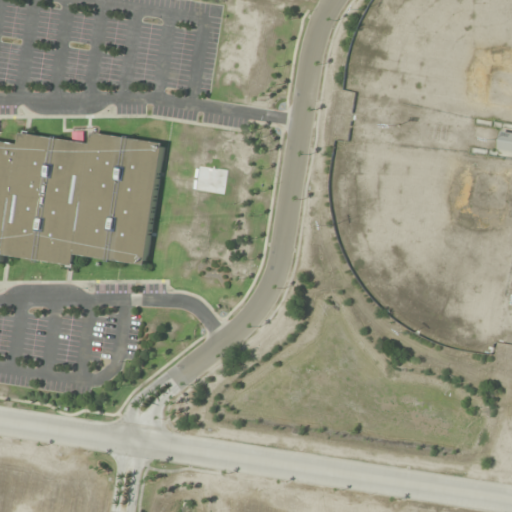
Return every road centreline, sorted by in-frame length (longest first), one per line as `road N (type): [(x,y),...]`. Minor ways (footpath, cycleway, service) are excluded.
road 1 (residential): [(331,0),(311,51),(270,282),(240,329),(136,414),(122,511)]
road 2 (residential): [(0,418),(511,498)]
